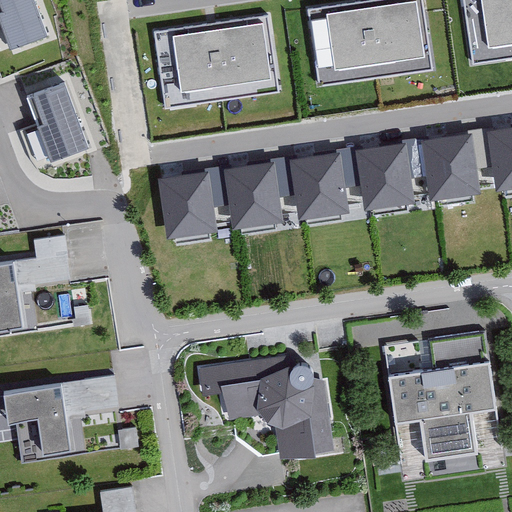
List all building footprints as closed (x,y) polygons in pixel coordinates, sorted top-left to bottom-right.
[(41,0),(0,0),(0,20),(11,49),(54,33),(41,0)] [(422,0),(389,0),(305,11),(314,74),(431,59),(422,0)] [(511,0),(468,0),(475,45),(511,40),(511,0)] [(155,31),(165,109),(279,95),(269,17),(155,31)] [(66,76),(24,93),(54,165),(96,148),(66,76)] [(511,128),(490,132),(498,192),(511,189),(511,128)] [(472,134),(425,141),(433,202),(481,195),(472,134)] [(407,144),(358,151),(366,208),(415,201),(407,144)] [(341,154),(291,161),(300,222),(350,215),(341,154)] [(274,164),(226,172),(235,231),(283,223),(274,164)] [(211,174),(162,180),(170,241),(219,234),(211,174)] [(0,327),(29,324),(24,287),(68,282),(65,256),(0,264),(0,327)] [(484,336),(435,343),(439,370),(394,376),(400,423),(428,420),(433,457),(508,448),(496,361),(488,362),(484,336)] [(328,381),(320,381),(320,374),(316,368),(309,365),(299,365),(287,367),(285,354),(199,366),(203,391),(229,387),(234,420),(269,415),(282,426),(287,458),(336,451),(328,381)] [(117,405),(114,381),(11,394),(15,425),(44,421),(48,451),(78,448),(73,411),(117,405)] [(103,494),(104,511),(138,511),(136,489),(103,494)]
